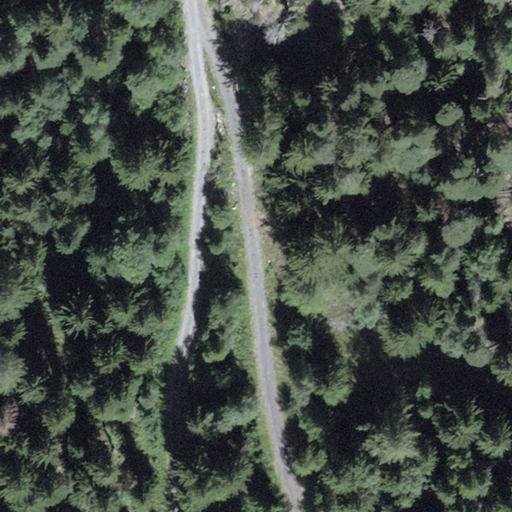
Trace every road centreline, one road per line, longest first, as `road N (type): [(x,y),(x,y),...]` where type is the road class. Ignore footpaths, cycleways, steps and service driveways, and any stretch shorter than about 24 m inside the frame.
road 1 (track): [(198,0),(244,161),(272,411),(305,511)]
road 2 (track): [(192,0),(202,137),(162,424),(182,511)]
